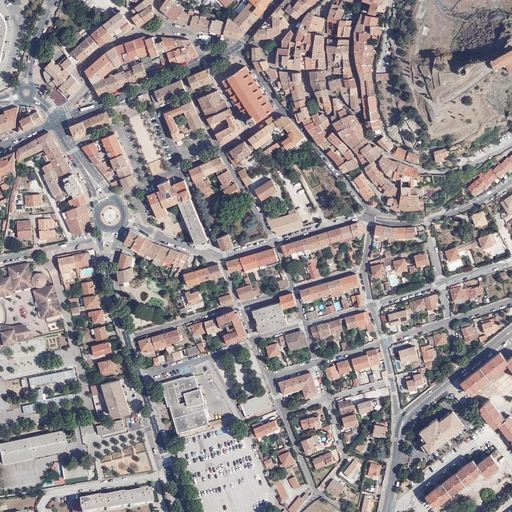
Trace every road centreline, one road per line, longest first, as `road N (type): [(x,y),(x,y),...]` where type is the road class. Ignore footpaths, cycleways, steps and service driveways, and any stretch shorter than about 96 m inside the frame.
road 1 (residential): [(282,105),(372,217)]
road 2 (tertiary): [(139,377),(182,511)]
road 3 (unclassified): [(403,420),(511,330)]
road 4 (tertiary): [(182,71),(56,122)]
road 5 (residential): [(139,32),(86,62),(84,87),(54,117)]
road 6 (residential): [(488,195),(426,221),(372,217)]
